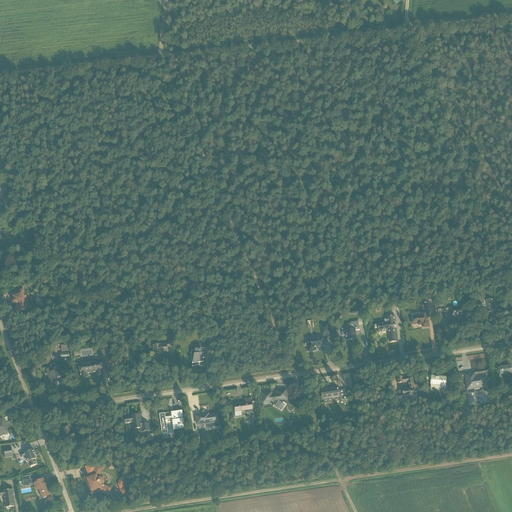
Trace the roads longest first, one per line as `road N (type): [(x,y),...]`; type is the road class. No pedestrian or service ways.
road 1 (residential): [(34,413),(511,345)]
road 2 (track): [(160,57),(511,18)]
road 3 (track): [(251,270),(160,57)]
road 4 (track): [(339,481),(251,270)]
road 5 (track): [(121,511),(339,481)]
road 6 (track): [(339,481),(511,455)]
road 7 (track): [(0,74),(160,57)]
